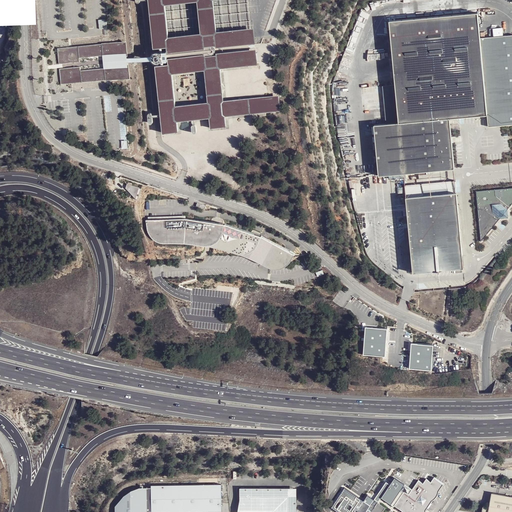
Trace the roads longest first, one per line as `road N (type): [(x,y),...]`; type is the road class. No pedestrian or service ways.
road 1 (unclassified): [(21,0),(28,92),(52,137),(280,224),(368,296),(486,344)]
road 2 (motorway): [(0,368),(243,414),(450,426)]
road 3 (motorway): [(65,504),(91,446),(125,430),(381,433),(450,426)]
road 4 (motorway): [(0,187),(40,189),(72,209),(97,248),(103,276),(89,348),(22,511)]
road 5 (motorway): [(65,504),(66,451),(110,303),(108,255),(90,218),(62,192),(0,178)]
road 6 (motorway): [(511,406),(335,404),(147,381)]
road 7 (motorway): [(147,381),(0,332)]
road 8 (motorway): [(147,381),(0,348)]
road 9 (unclassified): [(300,511),(299,483),(240,481),(232,487),(235,511)]
